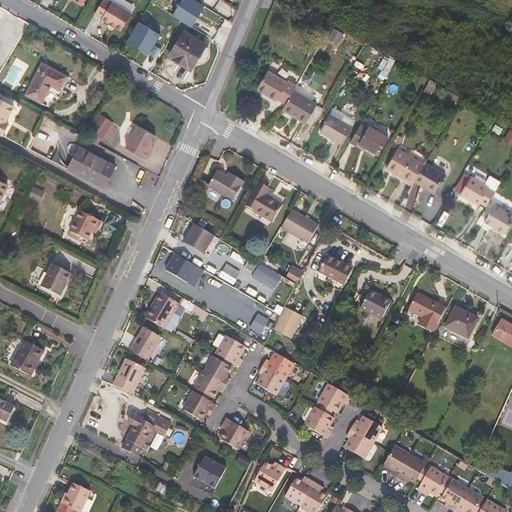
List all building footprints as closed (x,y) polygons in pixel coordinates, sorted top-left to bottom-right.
[(110,0),(102,0),(95,12),(102,17),(101,19),(121,31),(132,13),(110,0)] [(135,6),(124,0),(110,0),(132,13),(135,6)] [(205,6),(196,0),(182,0),(173,14),(192,26),(205,6)] [(320,26),(323,20),(315,15),(311,21),(320,26)] [(160,34),(139,21),(127,40),(149,53),(160,34)] [(206,45),(184,32),(170,56),(191,69),(206,45)] [(396,60),(390,57),(384,67),(390,70),(396,60)] [(42,63),(26,95),(42,103),(51,85),(60,90),(68,76),(42,63)] [(294,90),(297,85),(288,80),(287,81),(268,70),(257,89),(277,100),(278,99),(286,104),(294,90)] [(286,104),(283,109),(306,123),(318,104),(294,90),(286,104)] [(0,133),(4,136),(10,124),(4,121),(7,114),(10,116),(15,106),(0,98),(0,133)] [(97,114),(88,131),(101,139),(111,121),(97,114)] [(352,127),(330,114),(320,132),(342,144),(352,127)] [(154,134),(136,124),(124,146),(144,158),(148,150),(146,149),(149,143),(154,134)] [(361,124),(350,142),(357,146),(359,144),(367,148),(378,155),(389,137),(370,126),(368,128),(361,124)] [(116,166),(79,147),(68,169),(104,188),(116,166)] [(398,174),(413,183),(414,181),(424,164),(398,148),(386,168),(397,175),(398,174)] [(446,174),(426,162),(424,164),(414,181),(435,194),(446,174)] [(228,177),(217,171),(208,186),(233,201),(245,182),(230,173),(228,177)] [(396,177),(412,186),(413,183),(398,174),(397,175),(396,177)] [(480,202),(487,206),(496,191),(471,176),(460,194),(479,205),(480,202)] [(0,201),(9,184),(0,179),(0,201)] [(269,188),(260,183),(247,206),(274,221),(283,206),(265,195),(269,188)] [(35,186),(30,198),(40,203),(45,191),(35,186)] [(505,234),(511,222),(511,213),(495,204),(484,222),(505,234)] [(319,225),(292,209),(281,228),(308,244),(319,225)] [(102,221),(81,210),(70,231),(88,241),(93,232),(95,228),(98,230),(102,221)] [(195,225),(185,242),(203,253),(213,236),(195,225)] [(197,266),(177,254),(167,271),(187,283),(197,266)] [(328,255),(319,272),(344,285),(353,268),(328,255)] [(71,273),(53,263),(41,286),(60,296),(71,273)] [(292,268),(286,279),(297,286),(303,274),(292,268)] [(371,289),(361,309),(382,319),(392,300),(371,289)] [(160,292),(145,317),(165,329),(180,304),(160,292)] [(434,333),(447,308),(417,293),(409,310),(422,317),(418,324),(434,333)] [(456,307),(446,327),(468,338),(478,318),(456,307)] [(511,324),(502,318),(498,324),(511,332),(511,324)] [(511,332),(498,324),(492,335),(511,346),(511,332)] [(144,327),(130,350),(148,361),(162,337),(144,327)] [(200,391),(198,394),(209,400),(211,397),(214,399),(219,390),(223,392),(231,379),(227,376),(232,367),(229,366),(231,362),(238,366),(239,367),(243,360),(239,358),(246,347),(227,336),(216,354),(220,356),(218,359),(213,356),(195,388),(200,391)] [(24,340),(11,366),(29,375),(37,360),(39,361),(45,350),(24,340)] [(285,379),(295,364),(276,353),(270,362),(267,360),(263,366),(285,379)] [(133,395),(146,368),(126,358),(113,385),(133,395)] [(39,361),(37,360),(29,375),(31,376),(39,361)] [(285,379),(263,366),(259,373),(263,375),(257,384),(276,395),(285,379)] [(352,397),(351,397),(329,384),(319,402),(322,404),(319,409),(330,415),(333,410),(337,413),(344,402),(348,404),(352,397)] [(209,400),(198,394),(194,392),(184,410),(202,421),(209,410),(213,412),(217,405),(209,400)] [(429,393),(417,414),(422,417),(434,396),(429,393)] [(15,406),(0,398),(0,418),(7,422),(15,406)] [(334,418),(330,415),(319,409),(316,407),(305,425),(328,438),(332,431),(328,429),(334,418)] [(123,449),(120,455),(134,463),(138,456),(139,457),(143,448),(147,450),(159,427),(167,431),(172,422),(149,410),(144,418),(134,413),(128,423),(134,426),(122,448),(123,449)] [(351,430),(373,443),(383,427),(364,416),(358,425),(355,423),(351,430)] [(223,444),(234,450),(235,447),(239,450),(250,432),(242,427),(231,421),(227,418),(223,425),(227,428),(220,439),(224,441),(223,444)] [(364,459),(373,443),(351,430),(347,436),(351,439),(345,448),(364,459)] [(391,474),(397,478),(410,455),(395,446),(391,453),(384,465),(393,470),(391,474)] [(254,461),(243,455),(238,463),(249,470),(254,461)] [(418,479),(424,468),(426,464),(410,455),(397,478),(404,482),(406,478),(415,483),(418,479)] [(227,469),(205,457),(195,477),(216,489),(227,469)] [(277,468),(266,462),(255,481),(273,491),(286,469),(279,465),(277,468)] [(438,497),(441,492),(447,482),(449,478),(431,467),(429,471),(424,468),(418,479),(422,482),(418,490),(424,494),(427,490),(438,497)] [(306,482),(303,480),(297,477),(286,496),(313,511),(318,511),(328,495),(322,492),(319,490),(321,486),(308,479),(306,482)] [(448,508),(455,511),(468,489),(452,480),(450,484),(447,482),(441,492),(444,494),(441,499),(450,504),(448,508)] [(68,494),(66,493),(58,510),(62,511),(73,511),(74,510),(78,511),(80,511),(91,491),(74,483),(68,494)] [(479,511),(485,504),(481,502),(484,498),(468,489),(455,511),(463,511),(464,511),(479,511)] [(485,504),(479,511),(503,511),(505,511),(487,500),(485,504)]
